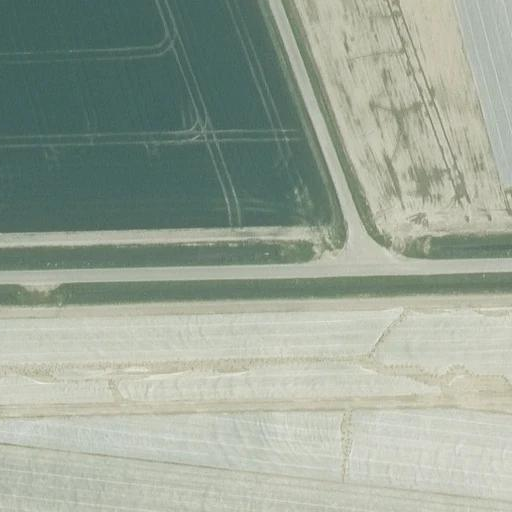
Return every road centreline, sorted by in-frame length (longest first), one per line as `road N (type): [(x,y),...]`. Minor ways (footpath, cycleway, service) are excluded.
road 1 (unclassified): [(0,279),(511,268)]
road 2 (track): [(371,270),(273,0)]
